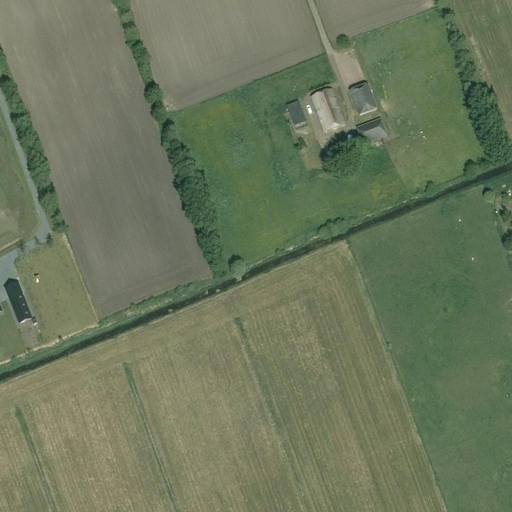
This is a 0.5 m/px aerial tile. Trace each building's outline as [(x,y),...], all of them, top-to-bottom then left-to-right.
[(377,110),(367,85),(349,92),(359,117),(377,110)] [(325,133),(345,125),(332,91),(312,98),(325,133)] [(299,103),(287,107),(293,121),(304,117),(299,103)] [(364,146),(387,137),(381,121),(358,130),(364,146)] [(18,284),(6,289),(20,325),(32,320),(18,284)]
